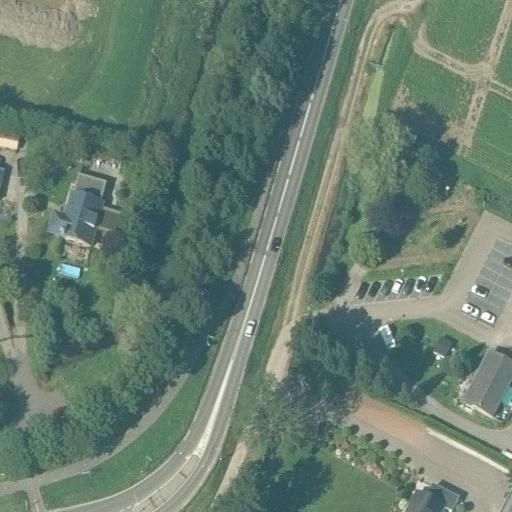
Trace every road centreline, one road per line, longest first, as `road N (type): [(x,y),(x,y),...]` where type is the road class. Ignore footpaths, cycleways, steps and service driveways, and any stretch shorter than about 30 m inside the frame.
road 1 (track): [(283,335),(368,32),(376,18),(414,0)]
road 2 (secondary): [(257,278),(208,408),(179,460),(143,491),(96,511)]
road 3 (secondary): [(257,278),(340,0)]
road 4 (secondary): [(166,511),(195,478),(219,424),(257,278)]
